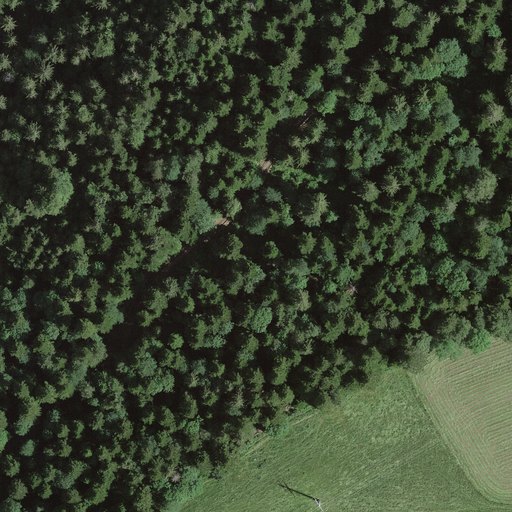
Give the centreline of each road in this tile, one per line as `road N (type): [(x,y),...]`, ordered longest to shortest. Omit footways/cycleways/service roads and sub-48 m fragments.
road 1 (track): [(288,132),(242,210),(148,277),(103,356),(0,447)]
road 2 (track): [(288,132),(433,71),(511,25)]
